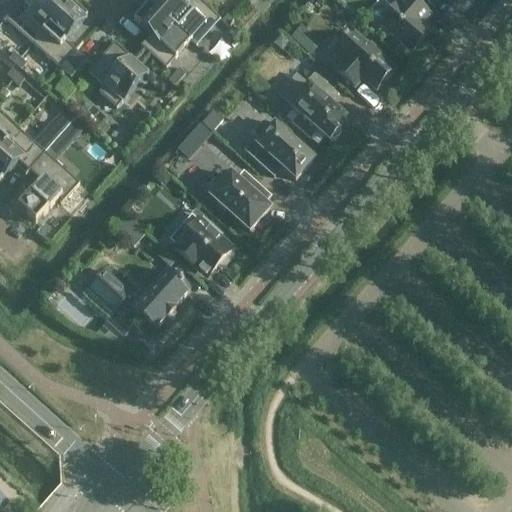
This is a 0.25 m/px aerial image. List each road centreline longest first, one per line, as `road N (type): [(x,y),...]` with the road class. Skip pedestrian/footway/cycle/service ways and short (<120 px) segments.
road 1 (tertiary): [(116,487),(511,42)]
road 2 (tertiary): [(116,487),(0,381)]
